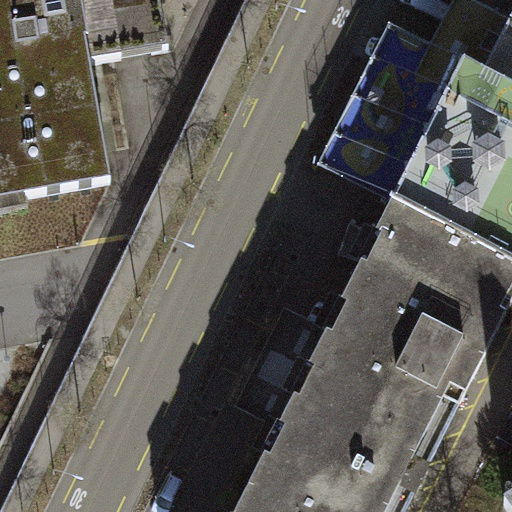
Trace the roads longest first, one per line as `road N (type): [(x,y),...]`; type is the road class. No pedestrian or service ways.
road 1 (tertiary): [(87,511),(333,0)]
road 2 (residential): [(425,511),(511,338)]
